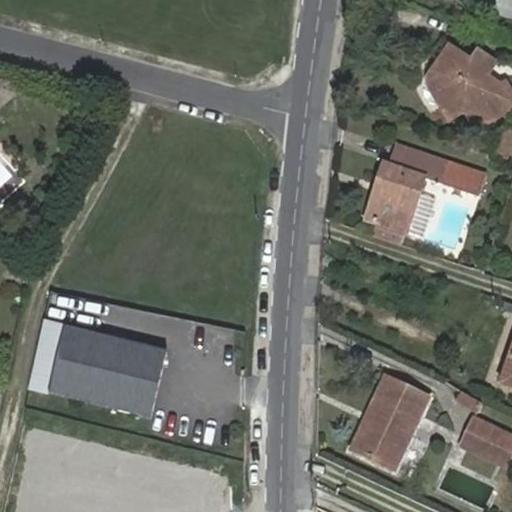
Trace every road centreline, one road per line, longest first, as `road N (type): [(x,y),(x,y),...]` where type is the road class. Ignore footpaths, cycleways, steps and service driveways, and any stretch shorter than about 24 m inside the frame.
road 1 (residential): [(281,511),(278,430),(300,121)]
road 2 (residential): [(300,121),(0,40)]
road 3 (residential): [(300,121),(321,0)]
